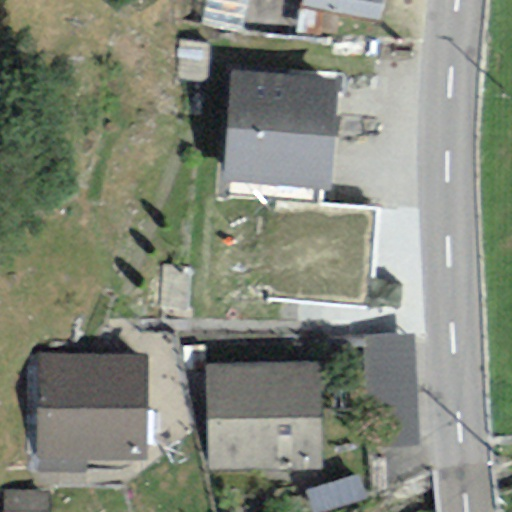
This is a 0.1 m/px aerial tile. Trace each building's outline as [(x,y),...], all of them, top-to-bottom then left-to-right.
[(382,0),(300,0),(299,6),(378,22),(382,0)] [(336,78),(231,69),(221,181),(326,190),(336,78)] [(413,335),(364,337),(369,446),(418,444),(413,335)] [(34,355),(34,471),(85,471),(85,458),(144,459),(144,355),(34,355)] [(319,367),(206,367),(206,471),(319,471),(319,367)]
